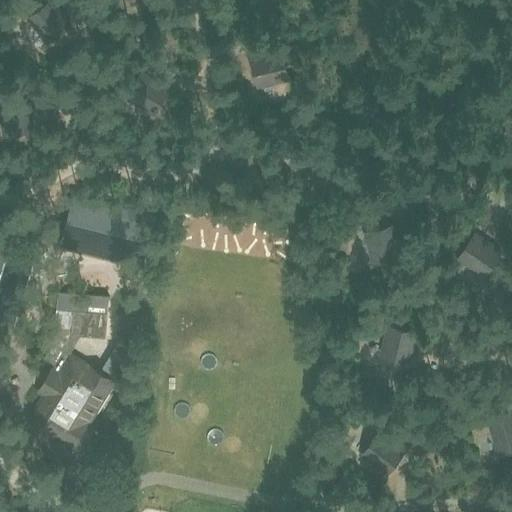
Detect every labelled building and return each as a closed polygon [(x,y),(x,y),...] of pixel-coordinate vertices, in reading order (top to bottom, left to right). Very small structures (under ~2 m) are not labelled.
[(71,24),(52,0),(30,17),(48,41),(71,24)] [(289,78),(282,51),(252,58),(259,85),(289,78)] [(169,88),(142,73),(129,97),(155,112),(169,88)] [(33,127),(26,98),(0,104),(0,110),(6,134),(33,127)] [(401,255),(394,225),(367,232),(374,261),(401,255)] [(36,243),(0,231),(0,317),(12,321),(36,243)] [(501,251),(476,234),(460,257),(485,274),(501,251)] [(511,298),(511,293),(502,286),(493,297),(506,306),(511,298)] [(51,322),(33,350),(53,363),(72,334),(73,310),(58,310),(51,322)] [(108,312),(73,310),(72,334),(106,337),(108,312)] [(417,332),(389,326),(382,355),(409,362),(417,332)] [(89,421),(113,381),(114,380),(90,365),(90,366),(70,354),(60,370),(55,366),(47,379),(40,390),(46,393),(41,402),(53,410),(43,426),(55,433),(55,432),(80,448),(91,432),(95,424),(89,421)] [(511,408),(488,415),(499,453),(511,449),(511,408)] [(404,451),(380,432),(363,454),(387,473),(404,451)]
